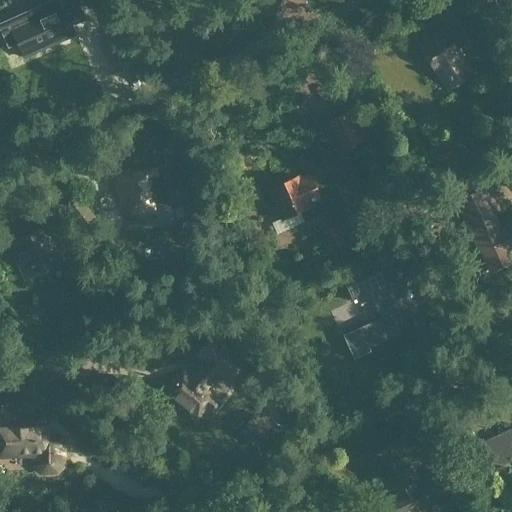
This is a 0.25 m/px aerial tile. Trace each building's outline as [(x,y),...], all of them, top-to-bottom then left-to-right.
[(63,0),(59,2),(61,7),(11,30),(12,31),(1,35),(8,49),(18,45),(24,57),(75,34),(71,25),(84,19),(75,0),(63,0)] [(460,51),(449,33),(447,34),(443,28),(418,44),(423,51),(422,52),(433,69),(434,68),(448,90),(473,73),(459,52),(460,51)] [(129,52),(117,57),(121,65),(132,60),(129,52)] [(505,83),(493,64),(473,76),(485,95),(505,83)] [(348,113),(331,123),(346,150),(364,140),(348,113)] [(456,134),(430,149),(443,170),(468,154),(456,134)] [(152,207),(151,203),(169,201),(164,169),(117,176),(122,208),(131,206),(131,210),(152,207)] [(324,213),(319,202),(321,202),(310,178),(300,183),(298,179),(271,191),(284,218),(299,211),(304,222),(324,213)] [(64,210),(86,235),(101,223),(80,197),(64,210)] [(37,198),(29,201),(34,213),(41,210),(37,198)] [(490,271),(511,262),(508,252),(511,249),(511,225),(500,231),(489,206),(465,217),(479,250),(469,254),(469,256),(481,251),(490,271)] [(33,234),(16,241),(24,262),(19,264),(25,277),(30,275),(31,276),(73,259),(62,234),(58,235),(49,213),(28,222),(33,234)] [(351,237),(362,262),(397,246),(386,221),(351,237)] [(347,244),(339,225),(322,232),(330,251),(347,244)] [(382,268),(345,284),(352,300),(370,293),(381,319),(359,328),(368,348),(400,334),(399,333),(410,328),(392,289),(415,279),(406,258),(382,268)] [(204,390),(217,375),(228,383),(246,358),(212,333),(195,357),(203,363),(191,379),(184,373),(167,394),(197,418),(205,408),(211,413),(220,403),(204,390)] [(273,428),(255,413),(238,434),(256,448),(273,428)] [(51,455),(51,452),(63,451),(62,438),(50,438),(50,428),(0,429),(0,458),(12,459),(12,456),(51,455)] [(511,431),(511,430),(475,447),(486,471),(511,459),(511,431)] [(383,480),(389,492),(381,495),(382,498),(379,499),(383,508),(380,509),(381,511),(430,511),(452,502),(438,471),(416,481),(410,467),(383,480)]
